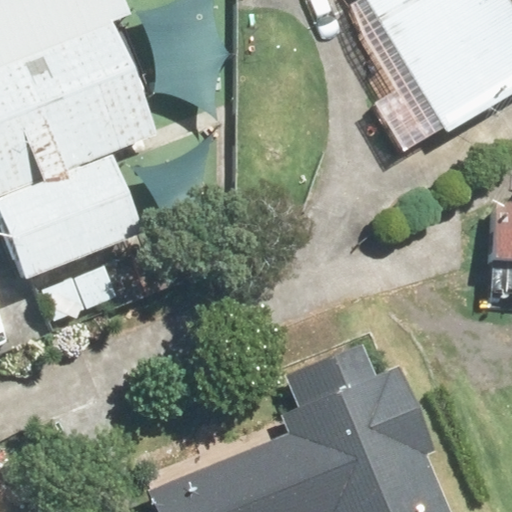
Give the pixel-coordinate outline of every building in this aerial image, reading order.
[(110,0),(0,0),(0,246),(9,270),(107,231),(79,163),(143,137),(97,25),(117,17),(110,0)] [(339,0),(419,138),(511,84),(511,47),(484,0),(339,0)] [(511,207),(476,204),(471,268),(511,271),(511,207)] [(337,301),(250,337),(265,372),(351,336),(337,301)] [(128,493),(135,511),(420,511),(400,460),(414,454),(385,378),(354,390),(339,352),(267,380),(279,411),(261,418),(269,439),(128,493)]
